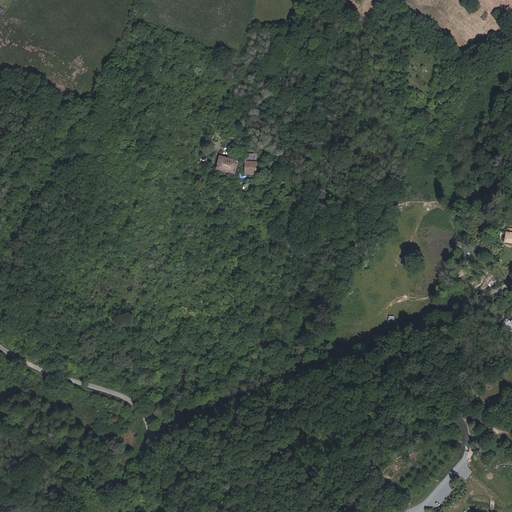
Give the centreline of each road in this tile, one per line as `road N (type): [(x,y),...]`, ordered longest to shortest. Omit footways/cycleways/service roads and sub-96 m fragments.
road 1 (track): [(148,429),(285,355),(358,234),(354,104),(314,0)]
road 2 (unclassified): [(0,345),(139,411),(149,426),(140,483),(146,511)]
